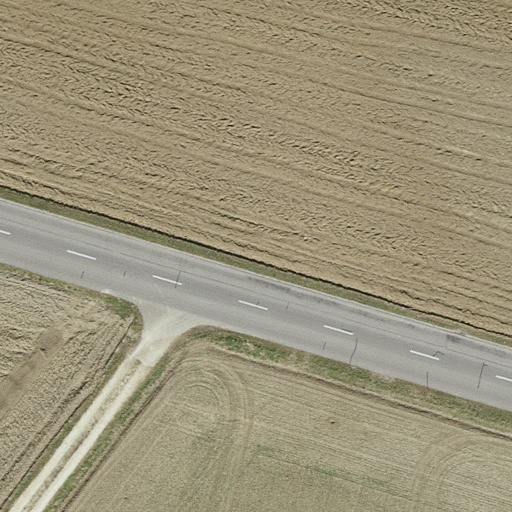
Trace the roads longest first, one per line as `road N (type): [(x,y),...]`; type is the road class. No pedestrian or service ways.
road 1 (tertiary): [(511,389),(0,239)]
road 2 (track): [(195,296),(35,511)]
